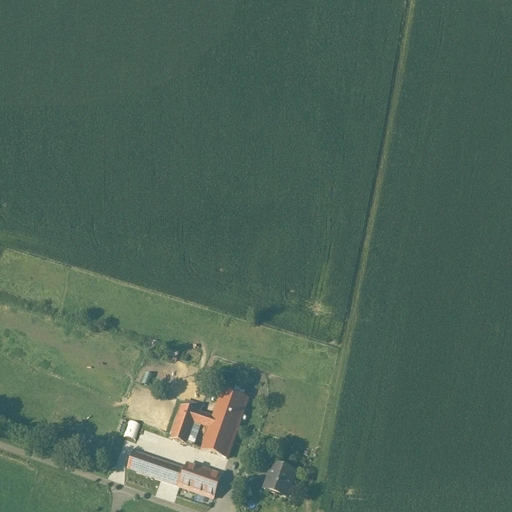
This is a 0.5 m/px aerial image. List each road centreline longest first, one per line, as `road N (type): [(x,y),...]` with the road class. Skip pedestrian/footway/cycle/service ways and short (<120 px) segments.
road 1 (track): [(307,511),(380,175),(408,0)]
road 2 (unclassified): [(0,446),(189,511)]
